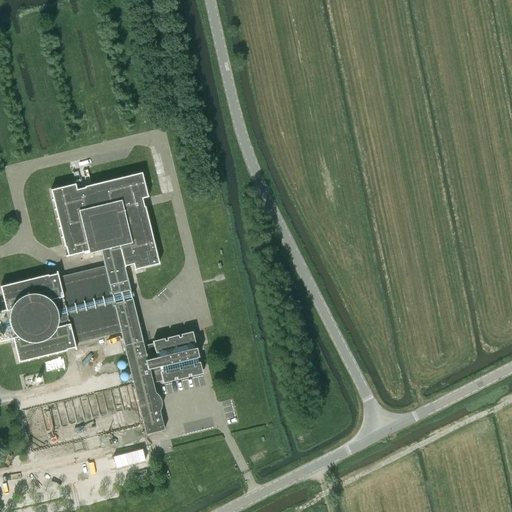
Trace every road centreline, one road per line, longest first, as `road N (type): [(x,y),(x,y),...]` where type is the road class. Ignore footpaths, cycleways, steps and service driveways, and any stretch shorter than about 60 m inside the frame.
road 1 (unclassified): [(383,431),(251,153),(212,0)]
road 2 (track): [(295,510),(511,399)]
road 3 (unclassified): [(226,511),(383,431)]
road 4 (unclassified): [(383,431),(511,368)]
